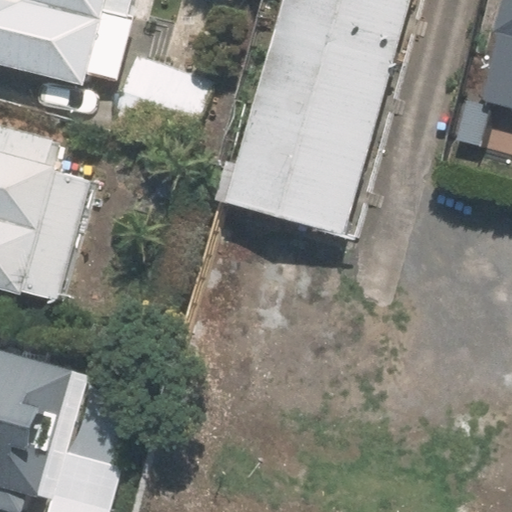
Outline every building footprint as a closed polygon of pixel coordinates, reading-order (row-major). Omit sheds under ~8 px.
[(0,0),(0,60),(105,88),(128,0),(0,0)] [(298,0),(241,203),(295,218),(361,236),(432,0),(298,0)] [(227,81),(155,55),(124,143),(196,168),(227,81)] [(511,68),(503,106),(511,108),(511,68)] [(0,116),(0,277),(66,296),(101,172),(62,161),(69,136),(0,116)] [(318,393),(397,414),(427,303),(362,285),(374,240),(361,236),(295,218),(254,369),(259,370),(252,396),(313,413),(318,393)] [(0,499),(47,511),(54,511),(94,370),(0,344),(0,499)]
